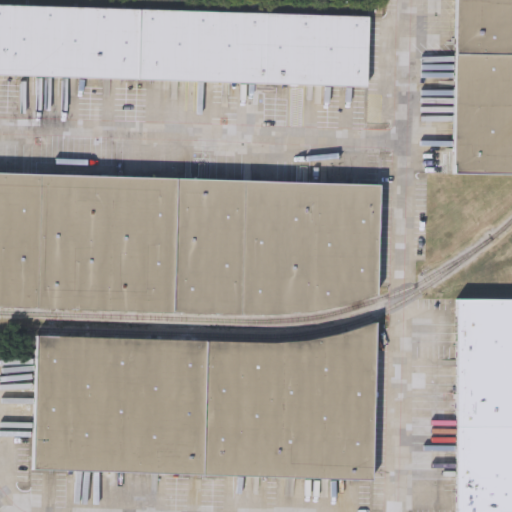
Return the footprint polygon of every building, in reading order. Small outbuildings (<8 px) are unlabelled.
[(511,0),(511,173),(453,173),(455,0),(511,0)] [(366,85),(0,75),(0,5),(368,14),(366,85)] [(302,312),(0,306),(0,174),(378,181),(376,295),(340,305),(302,312)] [(511,511),(455,511),(456,299),(511,299),(511,511)] [(33,334),(374,342),(371,479),(30,472),(33,334)]
